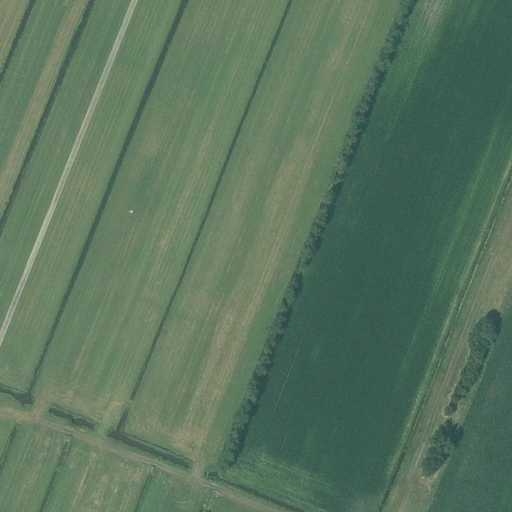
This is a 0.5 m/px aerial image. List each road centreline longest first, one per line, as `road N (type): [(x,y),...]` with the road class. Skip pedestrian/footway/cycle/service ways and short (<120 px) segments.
road 1 (track): [(0,336),(134,0)]
road 2 (track): [(511,201),(400,511)]
road 3 (track): [(268,511),(0,406)]
